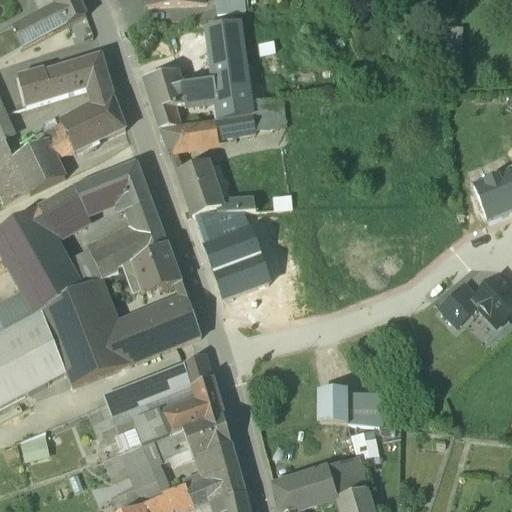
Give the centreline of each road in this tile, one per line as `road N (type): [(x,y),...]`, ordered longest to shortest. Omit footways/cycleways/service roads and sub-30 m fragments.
road 1 (tertiary): [(95,0),(223,354)]
road 2 (residential): [(223,354),(427,292),(498,240)]
road 3 (tertiary): [(223,354),(260,511)]
